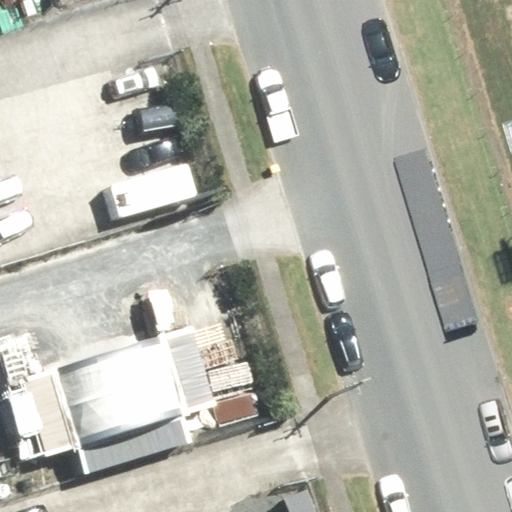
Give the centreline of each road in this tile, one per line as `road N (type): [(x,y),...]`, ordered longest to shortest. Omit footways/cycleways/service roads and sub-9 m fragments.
road 1 (unclassified): [(304,0),(458,511)]
road 2 (unknown): [(358,180),(0,275)]
road 3 (unknown): [(0,63),(182,0)]
